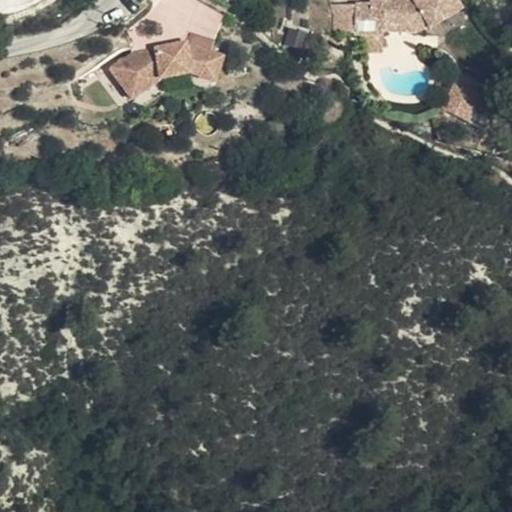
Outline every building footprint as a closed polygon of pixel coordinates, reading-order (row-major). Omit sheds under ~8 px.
[(392,2),(406,33),(421,25),(424,28),(451,6),(446,0),(401,0),(401,1),(392,2)] [(375,34),(406,33),(392,2),(374,4),(374,11),(346,13),(348,41),(376,40),(375,34)] [(178,74),(187,49),(191,39),(166,28),(162,40),(109,50),(86,68),(110,97),(138,74),(166,70),(178,74)] [(201,55),(187,49),(178,74),(191,77),(201,55)] [(436,108),(464,120),(473,95),(445,84),(436,108)]
